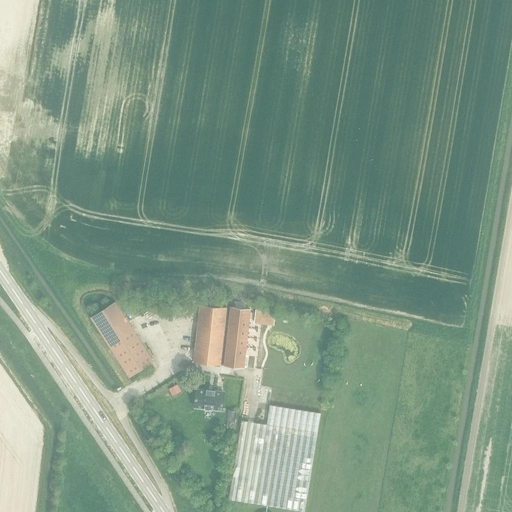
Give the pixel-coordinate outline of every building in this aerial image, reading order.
[(92,317),(130,376),(153,361),(116,302),(92,317)] [(199,304),(193,362),(220,365),(226,307),(199,304)] [(250,309),(230,307),(224,365),(244,367),(250,309)] [(254,323),(274,325),(275,311),(255,309),(254,323)] [(168,389),(172,396),(180,391),(177,385),(168,389)] [(206,391),(196,389),(195,397),(195,399),(194,406),(204,407),(204,409),(205,409),(212,410),(213,410),(213,408),(222,409),(224,393),(215,392),(215,390),(214,390),(207,390),(207,389),(206,389),(206,391)] [(231,404),(229,418),(237,419),(237,405),(231,404)] [(241,420),(228,499),(304,511),(320,413),(269,405),(266,424),(241,420)]
